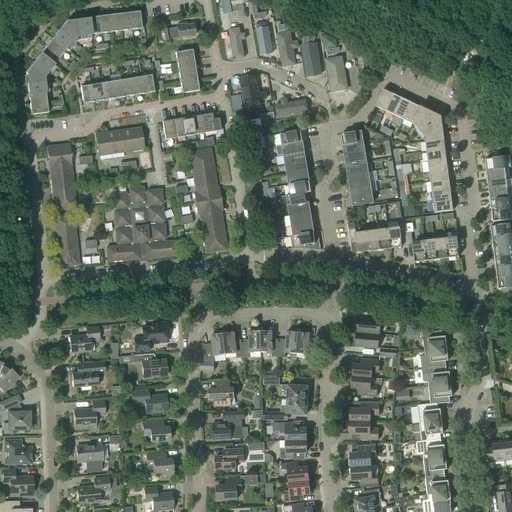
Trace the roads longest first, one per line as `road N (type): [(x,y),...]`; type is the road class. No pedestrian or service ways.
road 1 (residential): [(334,511),(325,318),(306,311),(211,314),(193,329),(194,511)]
road 2 (residential): [(469,289),(465,223),(473,207),(460,117),(393,76),(376,82),(353,123),(326,131),(331,171),(322,192),(335,263)]
road 3 (residential): [(44,283),(26,146),(41,136),(83,133),(104,116),(222,93)]
road 4 (residential): [(474,511),(465,416),(483,377),(469,289)]
road 5 (residential): [(248,257),(44,283)]
road 6 (residential): [(50,511),(50,421),(42,378),(20,349)]
road 7 (residential): [(248,257),(222,93)]
road 8 (residential): [(469,289),(335,263)]
